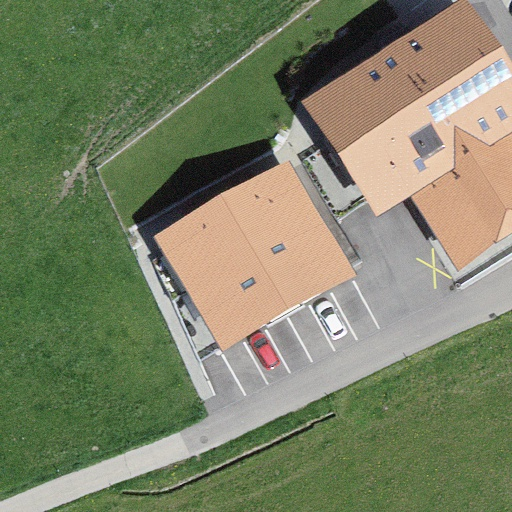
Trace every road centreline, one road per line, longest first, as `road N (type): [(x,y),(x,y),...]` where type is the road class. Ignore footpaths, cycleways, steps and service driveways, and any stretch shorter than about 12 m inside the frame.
road 1 (residential): [(178,446),(511,296)]
road 2 (unclassified): [(15,511),(178,446)]
